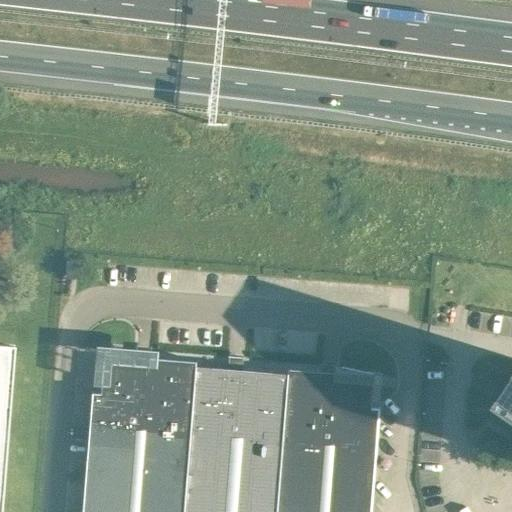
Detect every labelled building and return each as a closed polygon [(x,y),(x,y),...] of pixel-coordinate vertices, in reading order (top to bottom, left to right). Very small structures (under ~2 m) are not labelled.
[(0,511),(0,509),(11,369),(13,346),(0,344),(0,511)] [(186,511),(197,367),(197,362),(137,357),(136,365),(114,363),(112,385),(104,385),(104,393),(94,392),(84,511),(186,511)] [(243,370),(243,369),(243,365),(229,364),(229,369),(197,367),(186,511),(278,511),(287,374),(243,370)] [(278,511),(372,511),(380,407),(372,406),(374,376),(290,369),(290,374),(287,374),(278,511)] [(511,378),(497,401),(511,410),(511,378)]
